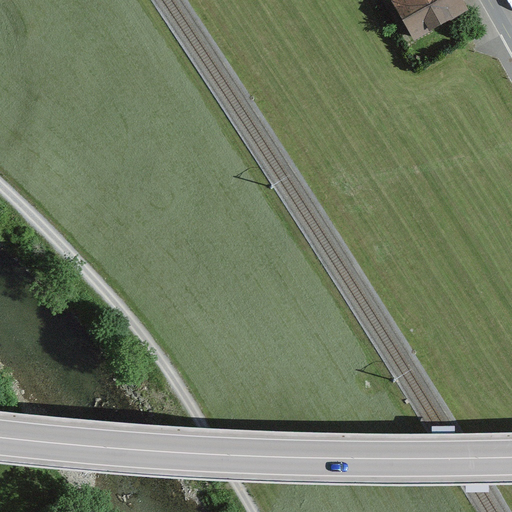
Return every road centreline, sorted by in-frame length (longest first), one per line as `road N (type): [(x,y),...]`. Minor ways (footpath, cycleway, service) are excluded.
road 1 (trunk): [(511,456),(293,457),(0,435)]
road 2 (track): [(0,182),(169,364),(255,511)]
